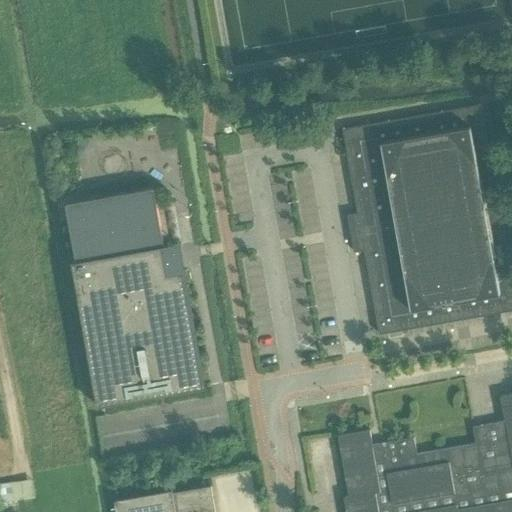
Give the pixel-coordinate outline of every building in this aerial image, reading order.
[(357,213),(347,215),(351,233),(354,252),(364,250),(379,335),(511,310),(511,275),(481,104),(342,129),(357,213)] [(184,270),(163,245),(153,190),(154,189),(154,187),(66,203),(66,205),(67,205),(77,260),(71,261),(98,407),(158,395),(203,387),(184,270)] [(370,429),(339,434),(350,495),(345,496),(347,511),(511,511),(511,393),(501,396),(504,411),(471,417),(476,443),(417,453),(414,437),(373,444),(370,429)] [(11,482),(0,483),(0,501),(13,500),(11,482)] [(215,511),(211,485),(173,492),(172,489),(114,499),(116,511),(215,511)]
